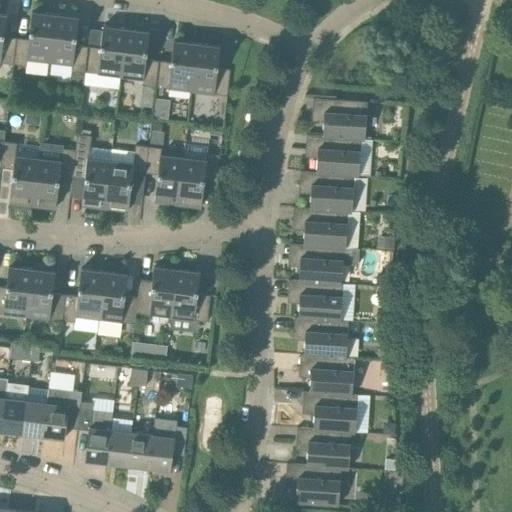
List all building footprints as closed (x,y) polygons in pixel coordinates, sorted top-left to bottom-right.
[(27,60),(50,62),(55,15),(32,12),(30,27),(29,39),(16,38),(13,64),(26,66),(27,60)] [(0,62),(13,64),(16,38),(4,36),(6,15),(0,14),(0,62)] [(72,71),(85,73),(88,46),(75,45),(79,18),(55,15),(50,62),(72,65),(72,71)] [(120,77),(126,29),(103,26),(100,48),(88,46),(85,73),(120,77)] [(156,87),(158,61),(146,59),(149,32),(126,29),(120,77),(143,79),(142,85),(156,87)] [(156,87),(191,91),(197,44),(174,41),(171,62),(158,61),(156,87)] [(227,95),(230,69),(217,68),(220,46),(197,44),(191,91),(227,95)] [(170,114),(171,97),(158,96),(157,114),(170,114)] [(367,101),(333,99),(332,112),(324,111),(322,137),(326,137),(326,136),(361,139),(364,139),(367,101)] [(81,206),(105,208),(110,161),(89,158),(91,135),(77,134),(76,150),(72,176),(85,177),(81,206)] [(354,175),(358,176),(360,139),(361,139),(326,136),(326,137),(325,148),(318,148),(316,172),(320,173),(354,175)] [(9,203),(32,206),(38,158),(15,155),(17,143),(4,141),(1,167),(14,169),(9,203)] [(133,171),(145,173),(148,146),(135,145),(133,163),(110,161),(105,208),(128,211),(133,171)] [(154,202),(178,205),(183,157),(161,154),(161,148),(148,146),(145,173),(158,174),(154,202)] [(60,175),(72,176),(76,150),(63,148),(61,161),(38,158),(32,206),(56,208),(60,175)] [(204,180),(217,181),(219,163),(220,155),(207,153),(206,160),(183,157),(178,205),(201,208),(204,180)] [(352,212),(354,175),(320,173),(319,184),(311,184),(309,209),(313,209),(348,211),(348,212),(352,212)] [(348,212),(348,211),(313,209),(312,221),(305,220),(303,245),(309,246),(309,245),(343,248),(345,248),(345,247),(348,212)] [(309,245),(309,246),(308,253),(308,257),(300,257),(299,280),(299,282),(308,282),(341,284),(341,283),(343,283),(341,283),(342,263),(358,264),(359,248),(345,247),(345,248),(343,248),(309,245)] [(0,313),(26,317),(32,269),(9,266),(6,287),(0,286),(0,313)] [(171,317),(177,269),(154,266),(152,281),(139,280),(137,297),(137,298),(136,313),(171,317)] [(62,321),(65,295),(53,293),(55,272),(32,269),(26,317),(62,321)] [(79,317),(98,319),(104,271),(81,269),(78,296),(65,295),(62,321),(78,323),(79,317)] [(200,272),(177,269),(171,317),(207,321),(210,295),(198,294),(200,272)] [(104,271),(98,319),(134,324),(136,313),(137,298),(137,297),(125,296),(127,274),(104,271)] [(340,320),(348,320),(340,319),(343,283),(341,283),(341,284),(308,282),(299,282),(299,280),(289,280),(288,296),(299,297),(298,317),(298,318),(314,319),(340,320)] [(298,318),(298,317),(294,317),(293,333),(305,334),(304,355),(319,356),(319,357),(320,356),(346,358),(346,357),(348,320),(340,320),(314,319),(298,318)] [(12,342),(11,346),(10,358),(31,360),(32,345),(12,342)] [(39,361),(41,346),(32,345),(31,360),(39,361)] [(351,395),(352,394),(354,357),(346,357),(346,358),(320,356),(319,357),(318,368),(311,367),(309,391),(309,392),(323,393),(351,395)] [(137,385),(139,370),(132,369),(130,384),(137,385)] [(146,385),(148,371),(139,370),(137,385),(146,385)] [(0,431),(1,431),(6,384),(8,384),(8,378),(0,377),(0,431)] [(5,431),(22,433),(26,400),(25,400),(26,400),(27,386),(8,384),(6,384),(1,431),(5,432),(5,431)] [(38,436),(43,436),(48,388),(30,386),(30,384),(29,384),(27,400),(26,400),(25,400),(26,400),(22,433),(38,435),(38,436)] [(50,388),(48,388),(43,436),(47,437),(47,436),(64,438),(66,428),(77,429),(80,401),(82,401),(83,391),(50,387),(50,388)] [(323,393),(309,392),(309,391),(303,391),(302,407),(314,408),(313,428),(313,429),(316,430),(317,429),(351,431),(351,432),(355,432),(357,394),(352,394),(351,395),(323,393)] [(102,463),(107,463),(110,430),(111,430),(113,412),(91,410),(92,403),(82,401),(80,401),(77,429),(88,431),(85,460),(102,462),(102,463)] [(183,455),(187,427),(176,426),(177,421),(155,418),(152,435),(148,468),(153,469),(153,468),(170,470),(172,454),(183,455)] [(313,429),(313,428),(297,427),(296,444),(308,444),(306,465),(341,467),(341,468),(348,468),(351,432),(351,431),(317,429),(316,430),(313,429)] [(110,430),(107,463),(111,464),(111,463),(128,465),(131,432),(111,430),(110,430)] [(131,432),(128,465),(144,467),(144,468),(148,468),(152,435),(131,432)] [(341,467),(306,465),(287,463),(286,480),(297,480),(296,502),(338,504),(341,468),(341,467)] [(400,497),(392,497),(391,508),(400,508),(400,497)]
